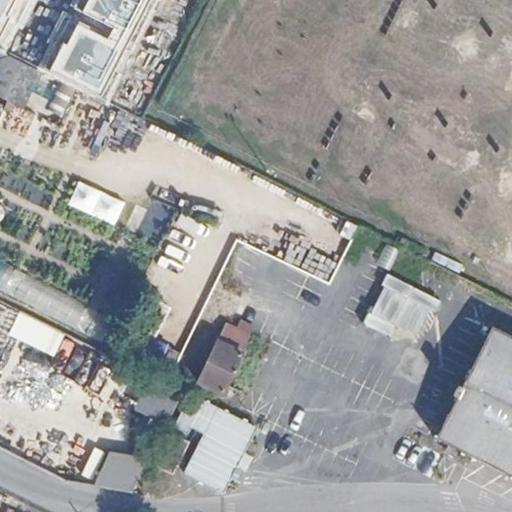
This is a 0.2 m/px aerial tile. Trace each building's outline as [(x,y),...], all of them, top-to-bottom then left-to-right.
[(0,0),(0,37),(19,0),(0,0)] [(160,0),(86,0),(80,11),(112,28),(107,39),(77,24),(53,71),(110,100),(160,0)] [(0,102),(25,115),(44,80),(0,56),(0,102)] [(60,116),(68,97),(53,91),(45,111),(60,116)] [(394,330),(417,340),(435,298),(382,275),(361,325),(390,338),(394,330)] [(2,339),(93,380),(105,354),(14,313),(2,339)] [(247,336),(253,324),(238,317),(232,329),(247,336)] [(219,393),(247,336),(232,329),(216,320),(188,378),(219,393)] [(511,342),(487,330),(430,444),(511,485),(511,342)] [(222,493),(253,424),(185,394),(170,429),(194,440),(179,473),(222,493)] [(169,474),(186,441),(167,431),(150,465),(169,474)] [(85,450),(82,485),(132,490),(136,455),(85,450)]
